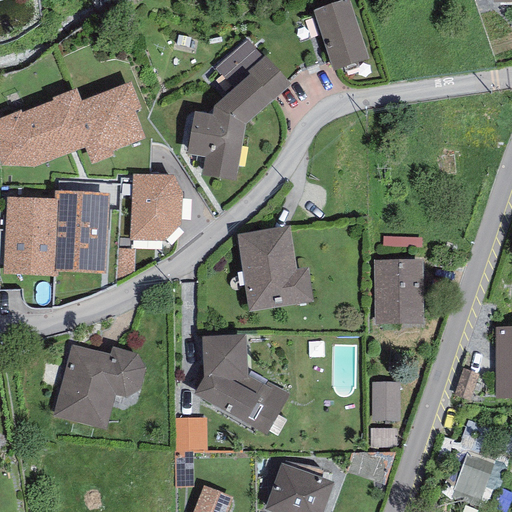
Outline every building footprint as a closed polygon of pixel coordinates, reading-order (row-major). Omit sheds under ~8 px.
[(349,0),(344,0),(313,11),(333,71),(369,59),(349,0)] [(194,113),(188,154),(205,157),(203,175),(234,180),(245,125),(290,84),(266,56),(263,58),(247,40),(216,68),(233,89),(213,107),(211,114),(194,113)] [(78,89),(0,121),(0,161),(3,168),(33,169),(85,149),(91,164),(115,156),(112,151),(145,139),(135,111),(141,109),(132,82),(82,102),(78,89)] [(173,177),(134,174),(130,241),(165,241),(180,225),(182,193),(173,177)] [(106,273),(109,193),(59,192),(54,192),(54,199),(58,199),(57,272),(106,273)] [(57,272),(58,199),(54,199),(6,197),(4,275),(57,276),(57,272)] [(288,227),(238,235),(249,311),(311,301),(306,270),(295,271),(288,227)] [(382,261),(422,260),(422,238),(384,236),(382,261)] [(382,261),(374,261),(375,325),(423,324),(422,260),(382,261)] [(511,326),(496,327),(496,400),(511,399),(511,326)] [(246,335),(202,337),(204,376),(193,395),(265,436),(289,394),(272,386),(270,389),(248,376),(246,335)] [(110,354),(72,345),(53,417),(105,430),(115,395),(125,398),(140,390),(145,368),(136,354),(113,349),(110,354)] [(399,382),(372,383),(372,422),(399,422),(399,382)] [(207,418),(175,419),(175,451),(174,451),(175,488),(193,487),(193,453),(207,453),(207,418)] [(370,451),(397,451),(396,428),(369,429),(370,451)] [(494,461),(468,451),(453,490),(480,500),(494,461)] [(351,453),(347,472),(385,486),(395,454),(351,453)] [(323,511),(334,482),(281,463),(264,510),(269,511),(323,511)] [(226,511),(232,497),(204,485),(192,511),(226,511)] [(505,511),(511,498),(511,493),(502,489),(493,507),(501,511),(505,511)]
